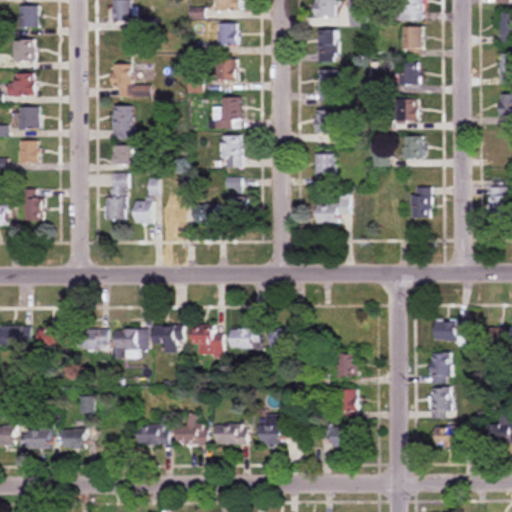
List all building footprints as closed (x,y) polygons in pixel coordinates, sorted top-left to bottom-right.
[(135,0),(115,0),(115,21),(135,21),(135,0)] [(223,0),(224,0),(217,0),(217,10),(243,10),(243,0),(223,0)] [(316,0),(316,17),(340,17),(339,0),(316,0)] [(369,0),(350,0),(351,26),(370,26),(369,0)] [(424,21),(424,0),(405,0),(399,0),(399,21),(424,21)] [(21,28),(41,28),(41,5),(21,5),(21,28)] [(511,13),(503,14),(503,43),(511,43),(511,13)] [(240,47),(240,23),(220,23),(220,47),(240,47)] [(405,27),(405,57),(425,57),(424,27),(405,27)] [(339,30),(319,30),(319,63),(339,63),(339,30)] [(18,63),(37,63),(37,39),(18,39),(18,63)] [(501,87),(511,86),(511,54),(501,55),(501,87)] [(221,81),(239,81),(239,60),(221,60),(221,81)] [(402,86),(421,86),(421,63),(402,63),(402,86)] [(134,64),(115,64),(115,87),(121,87),(121,97),(154,97),(154,85),(134,85),(134,64)] [(320,102),(340,102),(340,70),(320,70),(320,102)] [(11,97),(38,97),(38,74),(11,74),(11,97)] [(511,94),(502,95),(502,118),(511,118),(511,94)] [(243,129),(243,98),(224,98),(224,107),(214,107),(214,129),(243,129)] [(401,101),(401,123),(421,123),(421,101),(401,101)] [(115,139),(140,139),(140,127),(135,127),(135,106),(115,106),(115,139)] [(41,130),(41,108),(22,107),(21,129),(41,130)] [(338,133),(338,110),(318,111),(318,133),(338,133)] [(511,135),(498,135),(498,166),(511,166),(511,135)] [(244,168),(244,136),(224,136),(224,168),(244,168)] [(406,159),(426,159),(426,138),(406,138),(406,159)] [(41,163),(41,141),(21,140),(21,163),(41,163)] [(135,145),(115,145),(115,165),(138,165),(138,155),(135,155),(135,145)] [(337,187),(337,154),(317,154),(317,187),(337,187)] [(390,166),(390,155),(376,155),(376,166),(390,166)] [(404,187),(404,172),(392,172),(392,187),(404,187)] [(107,198),(107,221),(129,221),(130,174),(114,174),(113,198),(107,198)] [(228,191),(243,190),(243,178),(228,178),(228,191)] [(433,188),(413,188),(414,219),(433,219),(433,188)] [(511,219),(511,188),(491,188),(491,219),(511,219)] [(319,225),(341,225),(341,214),(351,214),(351,191),(342,191),(342,204),(319,204),(319,225)] [(252,219),(252,197),(231,197),(231,219),(252,219)] [(28,199),(28,222),(45,222),(45,199),(28,199)] [(156,225),(156,200),(138,200),(138,225),(156,225)] [(376,204),(376,224),(398,224),(398,204),(376,204)] [(165,224),(187,224),(187,205),(165,205),(165,224)] [(196,205),(196,224),(218,224),(218,205),(196,205)] [(10,207),(0,206),(0,225),(10,226),(10,207)] [(330,341),(354,341),(354,320),(330,320),(330,341)] [(469,342),(469,320),(437,320),(437,342),(469,342)] [(3,347),(33,347),(33,326),(3,326),(3,347)] [(41,326),(41,346),(72,346),(72,326),(41,326)] [(186,326),(156,326),(156,345),(166,345),(166,353),(180,353),(180,343),(186,343),(186,326)] [(511,327),(491,327),(491,348),(511,348),(511,327)] [(263,349),(263,328),(233,328),(233,349),(263,349)] [(272,328),(272,349),(300,349),(300,328),(272,328)] [(111,329),(79,329),(79,349),(111,349),(111,329)] [(129,356),(129,350),(151,350),(151,329),(118,329),(118,356),(129,356)] [(201,346),(200,354),(226,354),(227,330),(195,329),(195,346),(201,346)] [(340,353),(339,376),(359,377),(360,353),(340,353)] [(453,353),(431,353),(431,384),(453,384),(453,353)] [(431,418),(454,418),(454,387),(431,387),(431,418)] [(331,391),(331,419),(360,419),(360,391),(331,391)] [(501,424),(490,424),(490,442),(511,442),(511,413),(501,414),(501,424)] [(199,415),(179,415),(179,445),(210,445),(210,426),(199,426),(199,415)] [(264,415),(264,446),(284,446),(284,436),(303,436),(302,415),(264,415)] [(102,429),(102,449),(132,449),(132,418),(112,418),(112,429),(102,429)] [(249,445),(249,424),(218,424),(218,445),(249,445)] [(0,425),(0,444),(19,444),(19,426),(0,425)] [(171,445),(171,426),(140,426),(140,445),(171,445)] [(324,447),(358,447),(358,427),(324,427),(324,447)] [(438,446),(472,446),(472,428),(438,428),(438,446)] [(30,450),(53,450),(53,429),(30,429),(30,450)] [(66,448),(87,448),(87,429),(66,429),(66,448)]
